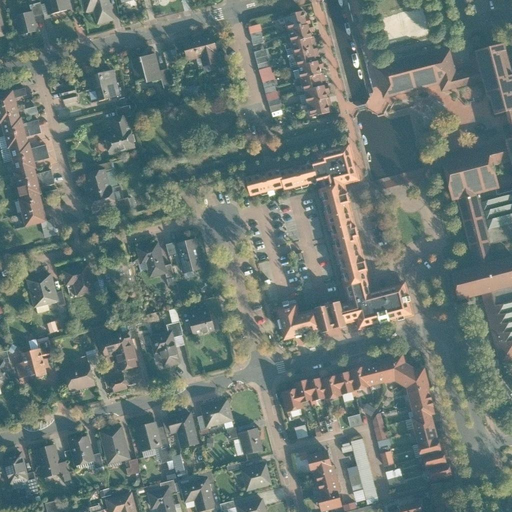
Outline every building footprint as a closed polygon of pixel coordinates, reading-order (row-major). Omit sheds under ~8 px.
[(73,9),(70,0),(45,0),(49,15),(73,9)] [(109,0),(82,0),(86,14),(94,11),(98,25),(115,21),(109,0)] [(31,6),(32,12),(34,12),(35,17),(44,14),(41,3),(31,6)] [(35,17),(34,12),(32,12),(16,16),(21,36),(39,32),(35,17)] [(308,12),(286,18),(290,31),(291,30),(312,25),(308,12)] [(253,45),(265,43),(262,24),(251,26),(253,45)] [(294,42),(315,37),(312,25),(291,30),(294,42)] [(214,34),(184,42),(188,61),(201,58),(203,67),(221,62),(214,34)] [(315,37),(294,42),(293,43),(296,55),(316,50),(315,44),(317,44),(315,37)] [(489,48),(476,52),(483,82),(486,94),(487,99),(491,100),(495,116),(507,113),(511,111),(511,70),(505,44),(492,47),(489,48)] [(383,100),(439,85),(441,93),(457,89),(483,82),(476,52),(468,54),(472,68),(456,72),(450,47),(434,52),(435,54),(375,69),(379,86),(381,94),(383,100)] [(278,92),(269,49),(257,51),(265,94),(278,92)] [(301,67),(320,62),(318,57),(320,57),(318,49),(316,50),(296,55),(299,67),(301,67)] [(175,51),(167,52),(168,60),(176,59),(175,51)] [(161,71),(157,54),(132,60),(137,82),(147,79),(148,83),(163,79),(161,71)] [(320,62),(301,67),(304,78),(325,73),(322,61),(320,62)] [(168,69),(161,71),(163,79),(166,89),(173,87),(168,69)] [(118,83),(115,70),(93,75),(96,88),(118,83)] [(307,92),(326,86),(325,81),(327,81),(325,73),(304,78),(303,79),(306,92),(307,92)] [(121,96),(118,83),(96,88),(100,101),(121,96)] [(79,101),(75,86),(62,90),(65,104),(79,101)] [(326,86),(307,92),(310,103),(331,97),(328,86),(326,86)] [(27,90),(17,92),(19,98),(28,95),(27,90)] [(0,96),(0,110),(21,105),(19,98),(17,92),(0,96)] [(269,100),(273,117),(285,114),(281,97),(269,100)] [(333,105),(331,97),(310,103),(309,104),(312,117),(321,115),(321,116),(334,113),(332,105),(333,105)] [(21,105),(0,110),(0,120),(1,125),(4,125),(24,119),(21,105)] [(38,107),(26,110),(28,117),(40,114),(38,107)] [(117,119),(124,118),(131,116),(129,108),(115,111),(117,119)] [(113,138),(128,134),(124,118),(117,119),(108,122),(113,138)] [(26,119),(24,119),(4,125),(7,137),(29,131),(27,124),(26,119)] [(40,120),(27,124),(29,131),(42,128),(40,120)] [(44,134),(42,128),(29,131),(31,138),(44,134)] [(29,131),(7,137),(10,150),(12,150),(32,144),(31,138),(29,131)] [(104,141),(108,159),(133,153),(128,134),(104,141)] [(511,162),(505,142),(502,143),(449,156),(443,166),(452,202),(458,200),(500,190),(494,167),(511,162)] [(15,162),(37,156),(36,149),(34,144),(32,144),(12,150),(15,162)] [(341,186),(346,185),(362,181),(352,144),(318,153),(321,162),(295,168),(283,171),(283,169),(262,174),(247,177),(251,197),(286,188),(287,191),(317,183),(319,189),(319,192),(341,186)] [(48,146),(36,149),(37,156),(50,153),(48,146)] [(52,159),(50,153),(37,156),(39,162),(52,159)] [(37,156),(15,162),(19,174),(39,169),(41,169),(39,162),(37,156)] [(40,174),(39,169),(19,174),(17,175),(20,186),(42,181),(40,174)] [(54,171),(40,174),(42,181),(55,178),(54,171)] [(84,178),(90,197),(110,191),(105,172),(84,178)] [(57,184),(55,178),(42,181),(44,188),(57,184)] [(42,181),(20,186),(24,199),(44,196),(45,195),(44,188),(42,181)] [(346,187),(346,185),(341,186),(319,192),(320,193),(323,204),(325,212),(351,205),(354,204),(352,196),(351,194),(348,193),(346,187)] [(511,189),(501,192),(500,190),(458,200),(475,268),(451,274),(458,304),(482,298),(482,297),(511,289),(511,258),(496,262),(492,248),(492,246),(493,245),(511,240),(511,189)] [(59,190),(48,193),(50,200),(61,197),(59,190)] [(88,197),(93,216),(118,210),(113,191),(110,191),(90,197),(88,197)] [(48,209),(44,196),(24,199),(22,200),(25,214),(48,209)] [(325,212),(330,234),(357,227),(351,205),(325,212)] [(48,209),(25,214),(28,229),(44,225),(51,223),(51,221),(48,209)] [(55,220),(51,221),(51,223),(44,225),(45,230),(57,227),(55,220)] [(332,238),(334,246),(360,239),(363,238),(362,233),(361,228),(357,227),(330,234),(332,238)] [(338,262),(365,256),(363,250),(360,239),(334,246),(338,262)] [(205,269),(197,240),(177,245),(176,245),(179,254),(184,275),(205,269)] [(165,267),(159,242),(137,248),(142,266),(146,265),(150,279),(167,274),(165,267)] [(176,245),(177,245),(177,243),(167,246),(170,257),(179,254),(176,245)] [(371,268),(369,263),(367,263),(365,256),(338,262),(341,273),(343,280),(370,273),(372,273),(371,268)] [(131,278),(126,260),(104,265),(106,274),(103,275),(106,288),(123,284),(122,281),(131,279),(131,278)] [(95,283),(90,264),(62,271),(66,287),(74,285),(77,298),(95,293),(97,292),(95,283)] [(172,265),(165,267),(167,274),(169,280),(175,279),(172,265)] [(370,273),(343,280),(344,284),(348,300),(349,303),(344,304),(340,306),(339,302),(330,305),(329,303),(327,303),(324,304),(325,306),(316,308),(317,312),(322,331),(322,332),(334,329),(347,327),(346,322),(349,321),(357,319),(360,330),(368,327),(388,322),(380,289),(374,291),(371,281),(370,277),(370,273)] [(57,293),(52,274),(27,280),(34,309),(58,303),(60,303),(57,293)] [(405,283),(380,289),(388,322),(400,319),(416,315),(407,283),(405,283)] [(511,289),(482,297),(483,300),(488,318),(494,343),(501,368),(511,365),(511,289)] [(63,292),(57,293),(60,303),(58,303),(59,307),(66,305),(63,292)] [(322,331),(317,312),(300,316),(297,306),(277,311),(285,340),(299,337),(322,331)] [(210,309),(189,314),(194,337),(216,332),(210,309)] [(49,323),(52,333),(59,332),(56,321),(49,323)] [(167,326),(169,333),(173,332),(175,338),(184,336),(180,323),(167,326)] [(137,329),(130,331),(133,340),(139,338),(137,329)] [(133,340),(130,331),(101,339),(106,359),(115,357),(120,373),(141,368),(133,340)] [(181,364),(175,338),(173,332),(169,333),(150,338),(157,364),(162,363),(164,369),(181,364)] [(39,345),(41,350),(42,356),(53,354),(49,342),(39,345)] [(24,364),(17,366),(21,380),(37,376),(37,379),(48,377),(46,370),(50,368),(47,360),(44,361),(42,356),(41,350),(22,355),(24,364)] [(378,357),(378,360),(383,379),(383,381),(393,378),(405,385),(407,393),(429,388),(428,385),(429,385),(424,365),(416,366),(405,360),(402,351),(378,357)] [(0,354),(0,363),(5,363),(4,360),(9,358),(7,352),(0,354)] [(88,357),(90,365),(91,369),(101,366),(98,354),(88,357)] [(378,360),(364,364),(369,383),(383,379),(378,360)] [(0,363),(0,388),(11,386),(5,363),(0,363)] [(364,364),(348,368),(353,388),(369,383),(364,364)] [(90,365),(64,372),(71,394),(96,387),(91,369),(90,365)] [(348,368),(336,372),(341,392),(353,389),(353,388),(348,368)] [(336,372),(319,376),(324,395),(324,396),(341,392),(336,372)] [(111,379),(115,392),(129,388),(125,375),(111,379)] [(319,375),(307,377),(312,397),(312,398),(324,395),(319,376),(319,375)] [(293,380),(295,385),(299,400),(312,397),(307,377),(293,380)] [(295,385),(281,389),(285,409),(301,406),(299,400),(295,385)] [(429,388),(407,393),(411,405),(432,399),(429,388)] [(203,414),(207,426),(209,426),(234,420),(228,397),(200,404),(203,414)] [(432,399),(411,405),(413,414),(410,415),(411,418),(431,412),(434,411),(432,399)] [(368,403),(364,410),(373,415),(377,408),(368,403)] [(191,410),(168,417),(168,418),(172,432),(177,431),(181,447),(199,442),(191,410)] [(411,418),(415,432),(435,427),(431,412),(411,418)] [(361,413),(349,416),(352,427),(364,424),(361,413)] [(207,426),(203,414),(198,415),(201,429),(209,427),(209,426),(207,426)] [(391,449),(384,414),(374,416),(380,451),(391,449)] [(172,432),(168,418),(163,419),(167,433),(172,432)] [(156,420),(135,425),(141,450),(162,445),(156,420)] [(123,424),(99,430),(108,464),(131,458),(123,424)] [(296,427),(299,439),(310,436),(307,424),(296,427)] [(239,432),(240,432),(239,425),(227,428),(230,440),(240,438),(239,432)] [(240,438),(245,454),(264,449),(258,427),(240,432),(239,432),(240,438)] [(438,440),(435,427),(415,432),(418,445),(438,440)] [(89,434),(69,439),(75,465),(93,460),(95,460),(94,453),(89,434)] [(377,496),(362,437),(350,440),(366,499),(377,496)] [(441,448),(438,440),(418,445),(421,456),(422,456),(443,451),(443,448),(441,448)] [(55,443),(37,449),(44,477),(62,471),(65,481),(72,479),(67,460),(60,462),(55,443)] [(327,449),(307,454),(311,468),(330,463),(327,449)] [(22,450),(2,455),(9,485),(27,480),(30,479),(28,472),(22,450)] [(447,463),(443,451),(422,456),(425,468),(427,467),(447,463)] [(100,452),(94,453),(95,460),(93,460),(95,467),(104,465),(100,452)] [(393,452),(382,453),(384,466),(395,464),(393,452)] [(139,459),(130,460),(131,467),(128,468),(129,475),(141,473),(139,459)] [(240,462),(228,465),(229,470),(242,467),(240,462)] [(268,462),(241,468),(247,491),(273,484),(268,462)] [(330,463),(311,468),(314,480),(336,475),(333,462),(330,463)] [(448,462),(447,463),(427,467),(431,480),(452,475),(448,462)] [(390,485),(405,482),(402,468),(387,472),(390,485)] [(199,472),(200,478),(209,476),(210,483),(215,482),(212,469),(199,472)] [(34,470),(28,472),(30,479),(27,480),(31,493),(39,491),(34,470)] [(336,475),(314,480),(317,492),(336,488),(339,487),(336,475)] [(200,478),(180,484),(185,502),(194,499),(197,511),(200,511),(217,508),(210,483),(209,476),(200,478)] [(160,482),(162,487),(170,485),(172,493),(177,492),(174,479),(160,482)] [(176,511),(172,493),(170,485),(162,487),(147,491),(152,508),(157,508),(158,511),(176,511)] [(336,488),(317,492),(315,492),(319,510),(340,504),(336,488)] [(137,511),(132,491),(106,498),(109,511),(137,511)] [(267,511),(264,497),(236,504),(238,511),(267,511)] [(46,502),(47,511),(62,511),(59,498),(46,502)] [(234,499),(221,503),(222,509),(235,506),(234,499)] [(344,505),(345,511),(357,508),(356,502),(344,505)] [(399,507),(398,511),(420,511),(420,502),(399,507)]
